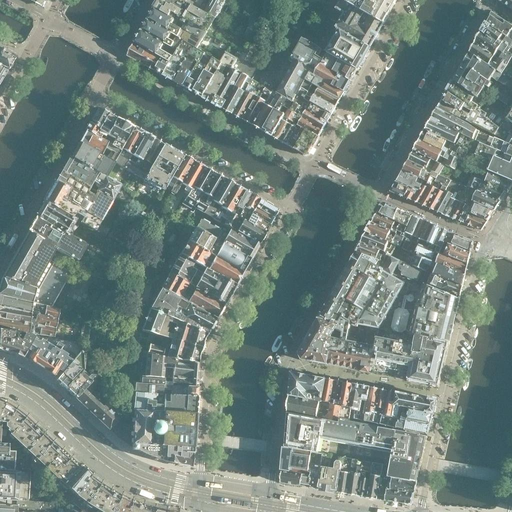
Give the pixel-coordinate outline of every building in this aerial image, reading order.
[(214,19),(181,0),(160,0),(156,9),(177,21),(184,25),(187,21),(206,32),(210,34),(212,31),(208,29),(214,19)] [(215,19),(225,1),(224,0),(211,0),(210,4),(202,0),(198,0),(195,5),(188,1),(189,0),(181,0),(214,19),(215,19)] [(260,0),(258,4),(266,8),(270,0),(260,0)] [(271,21),(282,0),(271,0),(262,16),(271,21)] [(396,0),(343,0),(343,1),(383,24),(384,24),(389,16),(388,15),(396,0)] [(511,0),(499,0),(499,1),(511,9),(511,0)] [(370,48),(383,24),(343,1),(336,13),(326,6),(322,14),(337,23),(338,21),(341,23),(338,29),(370,48)] [(187,21),(184,25),(181,31),(179,30),(177,32),(173,29),(177,21),(156,9),(142,31),(164,44),(178,51),(183,41),(194,47),(197,49),(206,32),(187,21)] [(511,31),(511,26),(492,13),(487,23),(507,38),(511,31)] [(257,25),(254,31),(261,35),(270,20),(262,16),(260,20),(258,24),(260,25),(259,26),(257,25)] [(249,39),(260,20),(254,17),(244,35),(249,39)] [(511,54),(508,52),(511,45),(511,41),(507,38),(487,23),(483,30),(481,29),(479,32),(481,33),(475,44),(494,57),(498,60),(507,66),(511,57),(511,54)] [(357,70),(370,48),(338,29),(336,33),(338,35),(335,41),(330,38),(328,43),(332,46),(329,51),(326,50),(324,52),(328,53),(357,70)] [(161,50),(164,44),(142,31),(135,44),(153,54),(162,59),(170,64),(174,58),(161,50)] [(357,70),(328,53),(324,61),(317,57),(321,50),(302,39),(294,53),(311,63),(313,60),(321,65),(350,82),(357,70)] [(174,82),(187,60),(181,57),(184,52),(190,55),(194,47),(183,41),(178,51),(174,58),(170,64),(164,75),(174,82)] [(147,66),(153,54),(135,44),(128,56),(147,66)] [(494,57),(475,44),(470,54),(496,72),(496,71),(501,74),(507,66),(498,60),(495,65),(490,61),(494,57)] [(214,58),(197,49),(194,47),(190,55),(187,60),(174,82),(185,88),(194,93),(214,58)] [(213,103),(233,68),(238,59),(226,52),(221,62),(223,63),(218,72),(215,77),(203,98),(213,103)] [(223,109),(243,74),(253,80),(256,76),(261,66),(257,64),(254,70),(243,63),(246,58),(242,55),(244,53),(242,52),(238,59),(233,68),(213,103),(223,109)] [(0,82),(1,81),(13,61),(0,53),(0,82)] [(293,103),(297,95),(302,88),(310,73),(344,93),(346,94),(349,90),(347,88),(350,82),(321,65),(318,71),(311,67),(312,64),(311,63),(294,53),(289,61),(294,64),(279,89),(274,87),(274,82),(264,77),(260,78),(256,76),(253,80),(263,86),(273,91),(283,97),(293,103)] [(156,71),(162,59),(153,54),(147,66),(156,71)] [(497,81),(501,75),(501,74),(496,71),(496,72),(470,54),(460,71),(460,72),(454,82),(478,99),(486,87),(488,88),(491,84),(489,83),(492,77),(497,81)] [(511,57),(507,66),(501,74),(501,75),(497,81),(483,102),(484,104),(496,112),(506,119),(505,119),(506,120),(511,111),(511,57)] [(203,98),(215,77),(210,74),(213,69),(218,72),(223,63),(221,62),(214,58),(194,93),(203,98)] [(164,75),(170,64),(162,59),(156,71),(164,75)] [(344,93),(310,73),(302,88),(336,107),(340,100),(344,93)] [(233,115),(246,93),(241,90),(246,82),(251,84),(253,80),(243,74),(223,109),(233,115)] [(243,120),(263,86),(253,80),(251,84),(249,88),(255,91),(253,95),(247,91),(246,93),(233,115),(243,120)] [(479,110),(484,104),(483,102),(478,99),(454,82),(450,89),(448,88),(446,91),(448,92),(473,109),(470,115),(466,121),(474,125),(495,135),(505,119),(506,119),(496,112),(489,121),(484,117),(486,114),(479,110)] [(253,126),(273,91),(263,86),(243,120),(253,126)] [(336,107),(302,88),(297,95),(332,115),(336,107)] [(263,132),(283,97),(273,91),(253,126),(254,126),(263,132)] [(473,109),(448,92),(448,93),(443,101),(459,110),(462,110),(470,115),(473,109)] [(332,115),(297,95),(293,103),(301,107),(303,103),(309,106),(307,110),(307,111),(327,122),(332,115)] [(284,118),(285,116),(280,113),(283,107),(289,110),(293,103),(283,97),(263,132),(273,137),(284,118)] [(470,115),(462,110),(459,110),(443,101),(438,108),(453,114),(466,121),(470,115)] [(327,122),(307,111),(305,115),(299,112),(302,108),(301,107),(293,103),(289,110),(323,130),(327,122)] [(99,129),(108,114),(98,109),(90,124),(99,129)] [(468,125),(438,109),(431,121),(463,136),(472,140),(476,130),(468,125)] [(289,110),(285,116),(284,118),(292,122),(293,123),(295,120),(300,122),(298,126),(299,126),(306,131),(318,137),(323,130),(289,110)] [(95,137),(103,141),(116,119),(108,114),(99,129),(95,137)] [(281,141),(292,122),(284,118),(273,137),(281,142),(281,141)] [(120,151),(133,129),(116,119),(103,141),(120,151)] [(511,124),(506,120),(505,119),(495,135),(506,140),(510,134),(511,135),(511,124)] [(463,136),(431,121),(426,131),(425,131),(457,146),(463,136)] [(288,146),(299,126),(298,126),(293,123),(292,122),(281,141),(288,146)] [(95,137),(99,129),(90,124),(88,123),(86,126),(88,127),(86,131),(95,137)] [(296,150),(306,131),(299,126),(288,146),(296,150)] [(131,155),(143,134),(133,129),(120,151),(113,163),(124,168),(128,161),(121,157),(125,151),(131,155)] [(495,139),(477,131),(476,130),(472,140),(491,148),(495,139)] [(71,158),(115,183),(124,168),(113,163),(120,151),(103,141),(95,137),(86,131),(79,143),(77,142),(75,146),(77,147),(71,158)] [(309,154),(318,137),(306,131),(296,150),(304,155),(305,156),(310,154),(309,154)] [(457,146),(425,131),(420,141),(451,156),(457,146)] [(134,174),(153,140),(155,138),(152,137),(151,138),(143,134),(131,155),(137,158),(134,165),(128,161),(124,168),(134,174)] [(511,157),(506,155),(501,152),(491,148),(472,140),(463,136),(457,146),(451,156),(459,159),(464,161),(469,151),(475,153),(474,155),(486,160),(482,169),(511,181),(511,157)] [(511,146),(504,143),(495,139),(491,148),(501,152),(504,147),(507,148),(506,149),(508,150),(506,155),(511,157),(511,146)] [(152,165),(163,145),(153,140),(134,174),(143,180),(148,172),(142,169),(147,162),(152,165)] [(451,156),(420,141),(414,151),(433,160),(436,162),(439,156),(445,158),(441,164),(445,166),(455,170),(459,159),(451,156)] [(154,185),(173,151),(163,145),(152,165),(148,172),(143,180),(148,182),(154,185)] [(168,182),(183,157),(173,151),(154,185),(159,188),(163,191),(168,182)] [(430,166),(433,160),(414,151),(408,161),(439,176),(445,166),(441,164),(436,162),(433,168),(430,166)] [(178,189),(193,163),(194,161),(191,159),(190,161),(183,157),(168,182),(174,185),(170,192),(175,195),(178,189)] [(115,183),(71,158),(62,173),(89,188),(91,184),(97,188),(95,192),(96,192),(111,200),(119,185),(115,183)] [(439,176),(408,161),(402,172),(419,179),(424,181),(431,184),(433,185),(435,182),(439,176)] [(188,195),(203,168),(193,163),(178,189),(188,195)] [(511,181),(482,169),(470,164),(467,172),(473,175),(472,176),(508,192),(511,186),(511,181)] [(203,193),(213,174),(203,168),(188,195),(184,202),(192,206),(188,211),(190,212),(198,199),(192,195),(196,189),(203,193)] [(417,183),(419,179),(402,172),(397,182),(410,187),(418,191),(421,185),(417,183)] [(56,183),(70,190),(64,200),(99,220),(111,200),(96,192),(94,196),(87,192),(88,190),(91,191),(92,190),(89,188),(62,173),(56,183)] [(204,214),(223,180),(213,174),(203,193),(199,199),(198,199),(190,212),(192,213),(193,212),(199,215),(198,217),(201,219),(204,214)] [(428,207),(437,190),(440,185),(442,186),(447,189),(451,181),(439,176),(435,182),(438,184),(436,187),(434,188),(432,187),(433,185),(431,184),(420,204),(428,207)] [(507,193),(471,178),(467,187),(478,191),(477,192),(501,202),(505,196),(507,197),(509,194),(507,193)] [(220,208),(233,185),(223,180),(204,214),(213,219),(218,211),(220,208)] [(420,204),(431,184),(424,181),(421,185),(418,191),(413,201),(420,204)] [(442,214),(452,195),(450,194),(453,188),(456,189),(458,184),(451,181),(447,189),(435,211),(442,214)] [(404,198),(410,187),(397,182),(391,192),(404,197),(404,198)] [(99,220),(64,200),(70,190),(56,183),(45,202),(75,220),(93,231),(99,220)] [(450,217),(459,202),(461,198),(462,196),(467,187),(459,184),(458,184),(456,189),(456,190),(453,196),(452,195),(442,214),(450,217)] [(229,214),(243,191),(233,185),(220,208),(226,211),(224,215),(218,211),(213,219),(213,220),(219,223),(221,218),(226,221),(229,214)] [(435,211),(447,189),(442,186),(439,192),(437,190),(428,207),(435,211)] [(413,201),(418,191),(410,187),(404,198),(413,201)] [(501,202),(477,192),(478,191),(467,187),(462,196),(469,200),(494,211),(501,202)] [(243,207),(250,195),(243,191),(229,214),(237,218),(240,212),(243,207)] [(253,211),(259,200),(250,195),(243,207),(247,210),(249,208),(253,211)] [(464,211),(469,200),(462,196),(461,198),(465,201),(463,204),(459,202),(450,217),(458,221),(463,210),(464,211)] [(273,218),(277,211),(278,209),(260,198),(259,200),(253,211),(249,208),(247,210),(243,207),(240,212),(245,215),(250,216),(250,215),(268,226),(273,218)] [(494,211),(469,200),(464,211),(470,213),(488,221),(494,211)] [(168,207),(157,201),(155,206),(165,212),(168,207)] [(75,220),(45,202),(35,218),(66,236),(66,235),(75,220)] [(403,238),(413,216),(386,204),(383,205),(378,213),(400,223),(396,233),(396,234),(403,238)] [(465,224),(470,213),(464,211),(463,210),(458,221),(465,224)] [(268,226),(250,215),(250,216),(245,215),(240,212),(237,218),(264,233),(268,226)] [(396,233),(400,223),(378,213),(374,220),(372,219),(370,223),(372,224),(372,223),(396,233)] [(482,229),(488,221),(470,213),(465,224),(475,228),(480,230),(482,229)] [(264,233),(237,218),(229,214),(226,221),(223,225),(230,229),(258,245),(262,237),(264,238),(266,235),(264,233)] [(412,236),(420,219),(413,216),(403,238),(407,239),(410,241),(412,236)] [(135,241),(146,221),(140,217),(129,237),(131,238),(135,241)] [(71,273),(53,263),(49,260),(56,249),(77,261),(86,247),(66,235),(66,236),(35,218),(28,232),(28,233),(27,233),(2,277),(3,277),(2,278),(1,278),(0,283),(0,296),(50,309),(71,273)] [(196,225),(186,219),(184,223),(194,229),(196,225)] [(424,248),(434,225),(427,222),(420,219),(412,236),(416,238),(414,242),(418,244),(418,245),(424,248)] [(230,229),(227,235),(224,234),(218,231),(220,227),(215,225),(213,228),(210,226),(212,222),(207,220),(205,224),(200,221),(197,226),(196,225),(194,229),(217,242),(217,241),(249,260),(258,245),(230,229)] [(291,232),(294,226),(288,222),(285,228),(291,232)] [(407,239),(403,238),(396,234),(396,233),(372,223),(372,224),(369,230),(367,229),(365,232),(367,233),(383,240),(387,242),(396,246),(398,247),(399,244),(400,245),(402,242),(405,243),(407,239)] [(432,251),(441,229),(434,225),(424,248),(432,251)] [(249,260),(217,241),(217,242),(194,229),(187,241),(242,272),(249,260)] [(440,253),(444,243),(449,232),(441,229),(432,251),(439,254),(440,253)] [(451,246),(456,235),(449,232),(444,243),(449,245),(451,246)] [(380,247),(383,240),(367,233),(361,243),(378,250),(383,252),(391,255),(392,255),(396,246),(387,242),(384,248),(380,247)] [(472,245),(473,244),(472,244),(471,242),(470,241),(470,242),(465,240),(465,239),(464,239),(459,237),(459,236),(458,236),(456,236),(456,235),(451,246),(470,254),(470,253),(471,251),(471,250),(472,245)] [(129,251),(135,241),(131,238),(129,242),(126,240),(122,247),(125,249),(129,251)] [(242,272),(187,241),(180,238),(178,242),(185,246),(180,254),(205,269),(234,285),(242,272)] [(375,256),(378,250),(361,243),(356,252),(374,259),(384,263),(387,264),(390,256),(391,255),(383,252),(380,258),(375,256)] [(467,265),(444,255),(440,253),(439,254),(432,251),(424,248),(418,245),(414,254),(417,255),(437,264),(465,276),(467,265)] [(468,262),(470,254),(451,246),(449,245),(444,255),(467,265),(470,266),(471,262),(468,262)] [(120,266),(129,251),(125,249),(116,264),(120,266)] [(381,326),(401,290),(406,293),(409,289),(403,286),(405,284),(398,280),(401,275),(412,280),(412,279),(417,281),(418,279),(422,270),(413,266),(390,256),(387,264),(384,263),(382,266),(373,261),(374,259),(356,252),(319,318),(318,319),(318,320),(299,353),(299,354),(299,355),(300,355),(302,359),(301,359),(302,361),(327,365),(361,372),(370,374),(376,339),(378,330),(388,331),(388,327),(381,326)] [(462,287),(465,276),(437,264),(417,255),(413,266),(422,270),(418,279),(428,283),(432,274),(462,287)] [(234,285),(205,269),(202,275),(187,266),(185,269),(175,263),(169,273),(189,285),(191,283),(189,282),(192,276),(194,278),(195,275),(200,278),(194,288),(196,288),(224,304),(234,285)] [(224,304),(196,288),(190,298),(184,295),(189,285),(169,273),(160,288),(215,319),(224,304)] [(462,287),(432,274),(428,283),(460,297),(462,287)] [(456,315),(456,313),(456,310),(457,311),(457,308),(458,306),(458,304),(459,301),(460,299),(425,284),(417,302),(409,335),(416,337),(449,342),(450,341),(449,340),(450,338),(451,335),(451,332),(452,332),(452,329),(453,326),(454,324),(453,324),(454,321),(455,318),(455,315),(456,315)] [(215,319),(160,288),(155,297),(153,295),(150,300),(154,302),(149,309),(170,318),(177,321),(207,334),(209,335),(211,331),(209,330),(215,319)] [(50,309),(0,296),(0,307),(31,314),(36,315),(57,320),(59,311),(50,309)] [(30,319),(31,314),(0,307),(0,318),(54,329),(57,320),(36,315),(35,320),(30,319)] [(203,340),(206,336),(207,334),(177,321),(173,335),(165,333),(170,318),(149,309),(142,331),(171,339),(201,348),(203,340)] [(54,329),(0,318),(0,330),(28,334),(28,335),(34,336),(34,335),(35,335),(53,337),(54,329)] [(80,337),(79,341),(88,342),(89,329),(81,326),(81,327),(81,330),(84,331),(83,337),(80,337)] [(22,359),(34,338),(35,335),(34,335),(34,336),(28,335),(28,334),(0,330),(0,351),(9,354),(10,354),(17,356),(21,358),(22,359)] [(439,387),(449,343),(449,342),(416,337),(415,346),(376,339),(370,374),(384,377),(384,376),(407,381),(438,388),(439,387)] [(69,362),(74,355),(75,357),(78,353),(72,347),(67,353),(61,349),(62,347),(56,343),(53,348),(40,340),(39,342),(34,338),(22,359),(26,361),(27,360),(46,372),(52,377),(56,380),(70,363),(69,362)] [(199,356),(201,348),(171,339),(168,350),(149,344),(147,352),(142,350),(141,354),(198,364),(199,356)] [(82,371),(81,353),(79,352),(78,353),(75,357),(70,363),(56,380),(65,389),(82,371)] [(198,364),(141,354),(137,353),(137,357),(146,358),(145,377),(164,378),(165,378),(166,368),(172,368),(172,379),(197,380),(198,364)] [(76,399),(94,378),(95,378),(95,374),(88,374),(87,375),(82,371),(65,389),(76,399)] [(322,403),(326,380),(293,373),(292,373),(291,373),(291,374),(291,375),(289,395),(289,396),(320,402),(322,403)] [(171,382),(163,381),(164,378),(145,377),(139,376),(138,384),(197,388),(197,380),(172,379),(171,382)] [(122,417),(94,390),(100,384),(94,378),(76,399),(109,429),(117,437),(127,444),(128,425),(125,424),(122,422),(122,417)] [(330,404),(335,381),(326,380),(322,403),(330,404)] [(340,401),(344,383),(343,383),(335,381),(330,404),(335,405),(336,400),(340,401)] [(197,388),(138,384),(134,383),(133,393),(196,397),(197,388)] [(348,408),(348,407),(352,385),(344,383),(340,401),(339,406),(339,407),(348,408)] [(366,411),(370,388),(352,385),(348,407),(351,408),(355,409),(366,411)] [(376,408),(380,390),(370,388),(366,411),(365,413),(375,415),(375,412),(376,408)] [(384,409),(388,392),(380,390),(376,408),(384,409)] [(394,405),(397,393),(391,392),(392,391),(388,390),(388,392),(384,409),(383,414),(383,415),(393,417),(395,406),(394,405)] [(192,449),(193,434),(196,434),(196,429),(194,429),(195,414),(196,397),(133,393),(132,411),(134,411),(133,425),(128,425),(127,444),(131,447),(131,444),(192,449)] [(433,413),(436,401),(397,393),(394,405),(395,406),(404,407),(409,408),(433,413)] [(349,421),(351,408),(348,407),(348,408),(339,407),(339,406),(335,405),(330,404),(328,415),(318,413),(320,402),(289,396),(288,413),(339,423),(340,419),(349,421)] [(33,427),(24,419),(25,419),(24,419),(15,412),(15,411),(14,411),(4,405),(5,405),(4,405),(0,403),(0,422),(5,423),(5,426),(8,429),(7,430),(11,434),(8,436),(11,439),(12,437),(24,449),(23,450),(26,453),(42,435),(33,428),(33,427)] [(430,424),(433,414),(433,413),(409,408),(408,415),(403,414),(404,407),(395,406),(393,417),(430,424)] [(430,424),(393,417),(383,415),(383,414),(375,412),(375,415),(365,413),(366,411),(355,409),(353,419),(428,435),(430,424)] [(419,466),(420,462),(421,463),(421,462),(422,462),(422,461),(421,461),(421,459),(422,459),(422,458),(425,447),(424,447),(426,442),(427,437),(349,422),(349,421),(340,419),(339,423),(288,413),(287,413),(285,448),(318,453),(321,438),(334,441),(339,442),(392,452),(390,465),(383,464),(381,476),(417,482),(418,477),(419,471),(420,471),(420,470),(419,470),(419,468),(420,468),(421,467),(420,467),(420,466),(419,466)] [(45,468),(60,452),(59,452),(51,444),(42,436),(42,435),(26,453),(29,456),(30,454),(33,457),(32,458),(35,461),(24,473),(29,473),(34,468),(39,474),(44,469),(43,469),(45,468)] [(334,469),(336,455),(339,442),(334,441),(331,456),(323,454),(319,475),(310,473),(309,476),(303,474),(301,486),(308,488),(317,489),(338,492),(341,470),(350,466),(347,459),(347,458),(346,456),(339,460),(339,458),(337,459),(338,461),(336,463),(335,469),(334,469)] [(4,444),(0,444),(0,457),(14,459),(14,458),(18,458),(18,452),(8,452),(8,445),(4,444)] [(191,465),(192,449),(131,444),(131,447),(137,451),(143,454),(145,455),(148,456),(151,458),(157,460),(161,461),(165,462),(171,464),(177,465),(188,467),(188,466),(190,465),(191,465)] [(319,475),(323,454),(318,453),(285,448),(284,460),(281,459),(281,463),(283,464),(283,471),(303,474),(309,476),(310,473),(319,475)] [(54,476),(69,460),(68,460),(60,452),(45,468),(43,469),(44,469),(47,473),(49,471),(54,476)] [(0,470),(17,472),(18,458),(14,458),(14,459),(0,457),(0,470)] [(348,494),(354,459),(347,458),(347,459),(350,466),(341,470),(338,492),(348,494)] [(358,496),(362,471),(364,461),(354,459),(348,494),(357,495),(358,496)] [(61,486),(78,469),(77,468),(77,469),(69,461),(69,460),(54,476),(59,481),(58,482),(61,486)] [(367,497),(371,475),(372,472),(371,472),(371,471),(373,463),(364,461),(362,471),(358,496),(367,497)] [(380,486),(381,476),(383,464),(373,463),(371,471),(377,472),(377,476),(371,475),(367,497),(368,498),(377,499),(380,486)] [(86,505),(99,486),(90,479),(89,479),(83,474),(78,469),(61,486),(54,493),(68,504),(76,495),(77,496),(71,502),(80,509),(81,509),(82,510),(86,505)] [(80,511),(81,509),(80,509),(64,508),(65,502),(28,501),(29,473),(24,473),(17,472),(0,470),(0,511),(80,511)] [(301,486),(303,474),(283,471),(282,483),(301,486)] [(418,487),(419,483),(417,482),(381,476),(380,486),(387,487),(387,488),(391,488),(390,490),(414,494),(416,487),(418,487)] [(99,511),(110,492),(109,492),(99,486),(100,486),(99,486),(86,505),(90,508),(91,506),(99,511)] [(385,500),(387,488),(387,487),(380,486),(377,499),(378,499),(385,500)] [(412,503),(414,494),(390,490),(391,488),(387,488),(385,500),(409,504),(410,504),(411,502),(412,503)] [(112,511),(120,498),(110,493),(110,492),(99,511),(97,511),(112,511)] [(127,511),(131,503),(120,498),(112,511),(127,511)] [(157,511),(155,511),(154,511),(153,511),(143,508),(143,507),(142,507),(131,503),(127,511),(157,511)]
